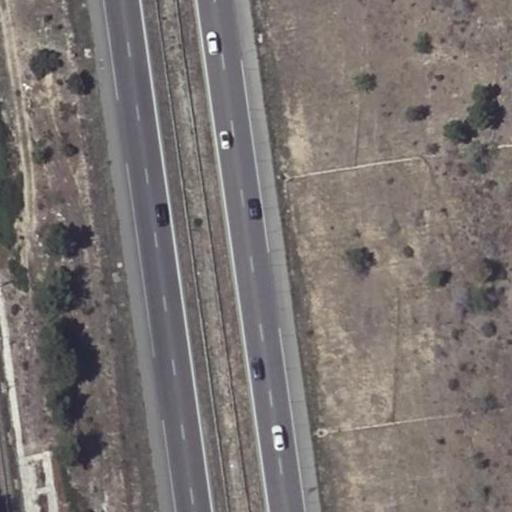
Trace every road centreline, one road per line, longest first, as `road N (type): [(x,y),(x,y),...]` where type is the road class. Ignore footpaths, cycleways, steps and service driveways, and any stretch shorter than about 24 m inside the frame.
road 1 (motorway): [(120,0),(194,511)]
road 2 (motorway): [(285,511),(212,0)]
